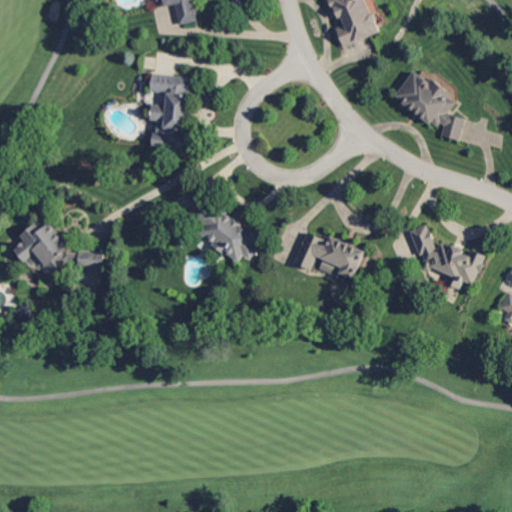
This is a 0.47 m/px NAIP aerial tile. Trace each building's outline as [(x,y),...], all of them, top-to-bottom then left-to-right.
[(195,0),(200,19),(185,23),(181,24),(181,23),(176,5),(167,7),(167,6),(166,5),(165,1),(160,2),(159,0),(195,0)] [(368,0),(377,20),(382,32),(368,38),(347,48),(345,43),(338,28),(347,25),(344,17),(341,18),(340,15),(338,12),(338,11),(336,12),(330,0),(368,0)] [(432,81),(435,78),(446,87),(448,89),(449,89),(455,94),(452,97),(457,102),(458,102),(459,103),(450,113),(455,116),(467,119),(467,120),(461,140),(456,138),(449,136),(444,135),(447,126),(443,123),(440,126),(435,122),(433,124),(421,114),(418,112),(415,109),(414,109),(409,105),(399,96),(398,96),(412,77),(417,71),(422,74),(424,75),(427,78),(432,81)] [(189,111),(189,112),(189,114),(189,116),(185,149),(168,147),(162,146),(154,145),(154,144),(155,132),(157,132),(159,133),(162,133),(165,133),(166,121),(162,120),(160,120),(158,120),(153,119),(154,108),(154,106),(154,104),(161,105),(165,105),(168,106),(169,93),(156,92),(153,91),(155,73),(156,73),(179,76),(181,76),(193,78),(189,111)] [(219,207),(220,206),(229,213),(228,213),(237,220),(241,223),(250,230),(251,229),(261,236),(255,244),(261,248),(253,260),(246,255),(241,262),(227,252),(226,253),(216,246),(215,246),(216,245),(216,244),(201,232),(205,226),(191,216),(193,215),(201,204),(205,197),(219,207)] [(72,248),(68,251),(69,252),(81,253),(81,250),(106,253),(104,270),(79,268),(80,263),(72,262),(61,271),(63,273),(56,278),(54,276),(51,279),(42,269),(47,265),(38,254),(27,263),(16,251),(26,242),(22,237),(37,224),(43,230),(52,223),(72,248)] [(439,249),(440,249),(443,243),(451,247),(453,248),(455,245),(456,245),(458,246),(461,248),(465,250),(466,250),(465,252),(472,255),(474,250),(488,256),(476,282),(475,285),(474,284),(467,281),(467,282),(462,289),(458,287),(453,285),(452,284),(451,284),(450,283),(449,283),(448,282),(451,275),(436,267),(435,269),(431,270),(430,270),(425,267),(422,256),(421,253),(414,235),(413,233),(412,231),(413,231),(429,225),(439,249)] [(330,242),(333,235),(348,243),(349,243),(352,244),(352,245),(361,249),(368,252),(354,279),(344,274),(342,278),(323,268),(327,259),(322,257),(320,256),(313,270),(300,263),(298,262),(297,262),(311,235),(311,233),(312,233),(330,242)] [(511,322),(507,319),(511,312),(507,309),(503,307),(510,295),(511,294),(511,293),(511,322)] [(24,329),(14,315),(28,305),(38,318),(24,329)]
